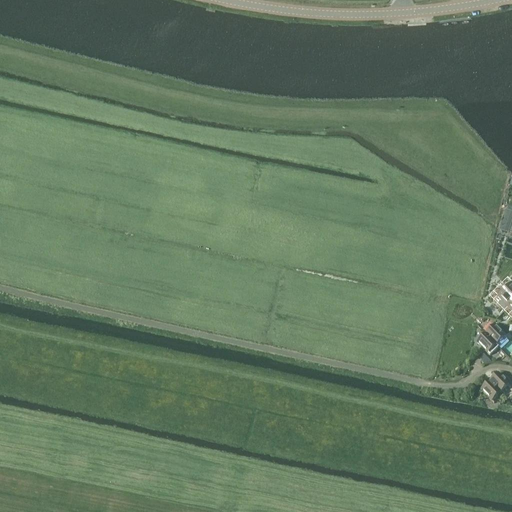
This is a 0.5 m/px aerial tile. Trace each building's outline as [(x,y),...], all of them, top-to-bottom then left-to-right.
[(503,220),(511,223),(511,222),(511,212),(506,210),(503,220)] [(511,320),(511,284),(508,280),(489,298),(511,320)] [(507,339),(494,326),(486,335),(498,348),(507,339)] [(481,337),(485,334),(479,328),(476,331),(481,337)] [(498,348),(486,335),(477,343),(490,356),(498,348)] [(483,355),(482,363),(484,365),(491,363),(483,355)] [(509,385),(498,374),(490,382),(500,393),(509,385)] [(492,402),(500,393),(490,382),(481,391),(492,402)]
